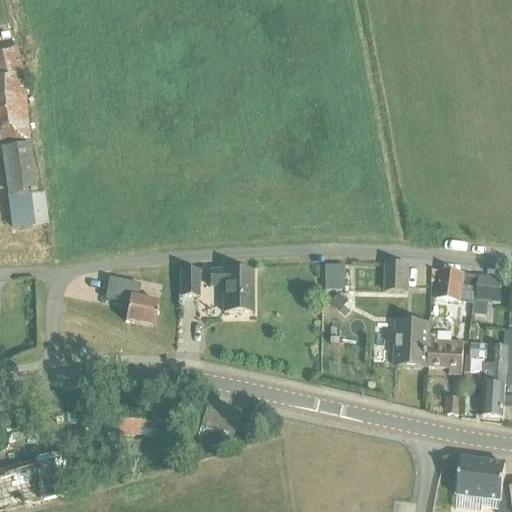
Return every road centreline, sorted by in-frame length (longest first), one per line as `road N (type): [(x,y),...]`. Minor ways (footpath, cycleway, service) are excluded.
road 1 (tertiary): [(55,379),(195,377),(511,446)]
road 2 (residential): [(511,268),(338,249),(60,275)]
